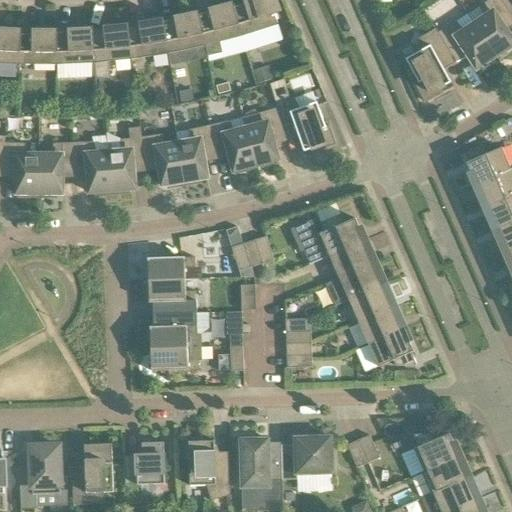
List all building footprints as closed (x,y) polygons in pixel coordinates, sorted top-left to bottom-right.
[(243,4),(233,7),(232,7),(241,38),(278,26),(268,0),(242,0),(243,4)] [(511,27),(511,17),(499,0),(490,0),(479,8),(484,19),(474,25),(495,57),(500,54),(502,57),(511,50),(511,41),(506,32),(511,27)] [(511,0),(499,0),(511,17),(511,0)] [(232,7),(233,7),(232,3),(208,10),(209,13),(198,16),(205,48),(207,58),(222,54),(220,44),(241,38),(232,7)] [(163,23),(168,55),(171,67),(208,59),(207,58),(205,48),(198,16),(198,13),(173,18),(174,21),(163,23)] [(139,27),(128,29),(127,29),(131,61),(168,55),(163,23),(163,20),(138,24),(139,27)] [(495,57),(474,25),(464,32),(456,23),(438,34),(455,64),(468,57),(478,72),(477,73),(478,74),(492,64),(490,61),(495,57)] [(92,32),(94,64),(95,80),(110,78),(108,63),(131,61),(127,29),(128,29),(128,25),(103,28),(103,31),(92,32)] [(20,34),(21,34),(21,30),(0,29),(0,64),(19,66),(20,34)] [(92,32),(92,29),(67,30),(68,34),(57,34),(56,34),(57,66),(94,64),(92,32)] [(32,34),(21,34),(20,34),(19,66),(57,66),(56,34),(57,34),(57,30),(32,30),(32,34)] [(455,64),(438,34),(435,30),(417,41),(421,52),(405,60),(418,83),(414,85),(424,103),(441,94),(439,90),(451,84),(444,71),(455,64)] [(258,85),(271,82),(268,70),(255,74),(258,85)] [(229,84),(216,87),(218,96),(231,92),(229,84)] [(182,104),(194,101),(192,91),(180,94),(182,104)] [(299,139),(304,153),(316,149),(317,152),(336,146),(329,126),(325,127),(317,104),(299,110),(294,100),(274,106),(276,109),(286,143),(299,139)] [(23,113),(34,114),(34,105),(23,105),(23,113)] [(276,109),(258,115),(254,111),(246,115),(246,117),(243,118),(246,130),(255,167),(261,165),(262,169),(279,165),(279,164),(278,164),(274,146),(286,143),(276,109)] [(255,167),(246,130),(234,133),(229,122),(209,127),(217,161),(230,158),(234,175),(233,176),(234,177),(251,172),(250,168),(255,167)] [(217,161),(209,127),(190,131),(190,143),(178,145),(185,186),(201,184),(201,180),(207,178),(207,177),(206,177),(204,164),(217,161)] [(146,173),(142,138),(140,128),(128,130),(130,140),(122,141),(121,152),(109,153),(112,196),(129,194),(129,190),(135,190),(134,175),(146,173)] [(185,186),(178,145),(166,147),(162,136),(142,138),(146,173),(159,171),(162,185),(161,185),(161,186),(168,185),(169,189),(185,186)] [(112,196),(109,153),(97,154),(94,143),(73,144),(75,179),(88,178),(89,192),(88,192),(88,194),(95,193),(96,197),(112,196)] [(39,199),(39,156),(27,156),(25,145),(5,144),(3,179),(16,179),(16,193),(16,195),(22,195),(22,199),(39,199)] [(75,179),(73,144),(53,145),(51,156),(39,156),(39,199),(56,199),(56,195),(63,195),(63,180),(75,179)] [(466,164),(476,187),(511,172),(501,149),(486,156),(482,147),(464,155),(468,163),(466,164)] [(476,187),(485,209),(511,197),(511,173),(511,172),(476,187)] [(511,223),(511,197),(485,209),(495,231),(511,223)] [(313,265),(329,258),(365,242),(355,220),(344,225),(340,216),(321,224),(325,233),(320,235),(303,242),(313,265)] [(511,249),(511,223),(495,231),(505,253),(511,249)] [(266,238),(255,242),(262,265),(274,262),(266,238)] [(255,242),(243,245),(251,269),(262,265),(255,242)] [(329,258),(339,280),(374,264),(365,242),(329,258)] [(239,273),(251,269),(243,245),(232,249),(239,273)] [(147,260),(148,282),(185,281),(185,269),(195,269),(195,258),(147,260)] [(374,264),(339,280),(325,286),(326,287),(331,285),(339,305),(334,307),(334,308),(349,302),(384,286),(374,264)] [(172,316),(196,315),(196,293),(185,293),(185,281),(148,282),(149,304),(171,304),(172,316)] [(240,286),(241,312),(256,311),(255,286),(240,286)] [(394,308),(384,286),(349,302),(358,324),(394,308)] [(403,330),(394,308),(358,324),(368,346),(403,330)] [(150,328),(150,350),(202,349),(201,337),(197,337),(196,315),(172,316),(172,328),(150,328)] [(285,321),(286,333),(311,332),(310,320),(285,321)] [(413,353),(403,330),(368,346),(377,368),(393,362),(395,366),(395,367),(416,367),(416,365),(413,353)] [(286,333),(286,345),(311,344),(311,332),(286,333)] [(286,345),(287,357),(312,356),(311,344),(286,345)] [(243,372),(243,348),(230,348),(231,373),(243,372)] [(202,349),(150,350),(151,373),(198,371),(198,361),(202,361),(202,349)] [(312,369),(312,356),(287,357),(287,369),(312,369)] [(414,372),(402,372),(402,383),(414,383),(414,372)] [(413,450),(423,473),(459,457),(449,435),(435,441),(433,437),(433,436),(414,436),(414,438),(419,448),(413,450)] [(211,502),(230,496),(229,456),(215,456),(214,442),(204,442),(202,436),(190,440),(190,443),(188,443),(189,453),(185,454),(189,469),(190,487),(206,486),(211,502)] [(369,437),(358,442),(368,464),(379,459),(369,437)] [(281,446),(282,480),(282,481),(297,481),(297,475),(332,474),(331,438),(316,439),(316,440),(310,441),(310,439),(295,439),(295,446),(281,446)] [(282,480),(269,480),(268,440),(240,441),(241,511),(274,511),(283,511),(282,481),(282,480)] [(357,469),(368,464),(358,442),(347,447),(357,469)] [(124,458),(125,487),(165,485),(163,443),(142,444),(142,457),(124,458)] [(85,461),(72,462),(73,507),(104,506),(104,494),(113,493),(112,445),(84,446),(85,461)] [(59,447),(42,447),(35,448),(35,455),(19,455),(21,511),(37,510),(36,496),(60,495),(60,479),(63,479),(63,463),(59,463),(59,447)] [(433,495),(469,479),(459,457),(423,473),(433,495)] [(440,511),(453,511),(478,501),(469,479),(433,495),(440,511)] [(483,511),(478,501),(453,511),(483,511)]
